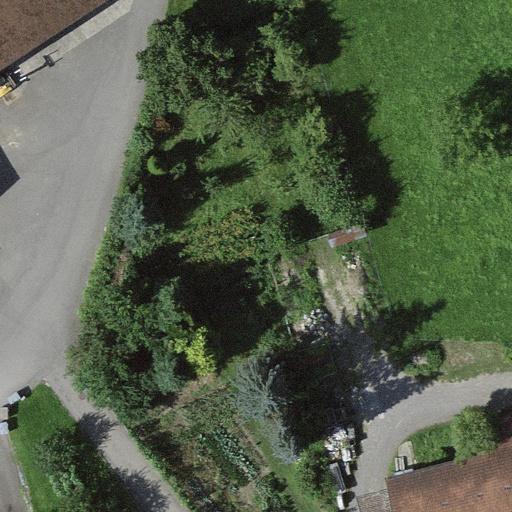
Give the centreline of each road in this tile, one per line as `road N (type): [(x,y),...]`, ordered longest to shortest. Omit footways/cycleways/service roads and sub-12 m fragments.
road 1 (unclassified): [(149,0),(38,337)]
road 2 (residential): [(38,337),(168,511)]
